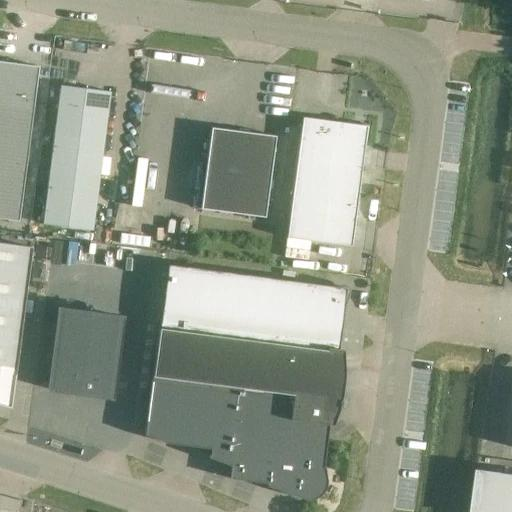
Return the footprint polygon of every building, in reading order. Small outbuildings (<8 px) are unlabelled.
[(0,160),(26,164),(36,86),(38,67),(0,61),(0,160)] [(60,86),(58,106),(43,225),(92,231),(110,92),(60,86)] [(302,118),(300,137),(287,238),(351,247),(365,139),(367,139),(368,125),(351,123),(351,124),(302,118)] [(275,137),(210,128),(200,208),(264,217),(275,137)] [(0,218),(18,221),(26,164),(0,160),(0,218)] [(0,243),(0,405),(11,408),(32,248),(0,243)] [(346,289),(327,286),(168,265),(160,328),(328,351),(338,352),(346,289)] [(58,309),(48,389),(110,398),(121,317),(58,309)] [(147,415),(144,435),(169,444),(211,449),(210,455),(209,455),(208,458),(231,466),(229,479),(267,484),(320,491),(323,467),(329,422),(319,421),(322,398),(328,351),(160,328),(153,375),(152,375),(147,415)] [(511,511),(511,473),(478,468),(472,511),(511,511)]
